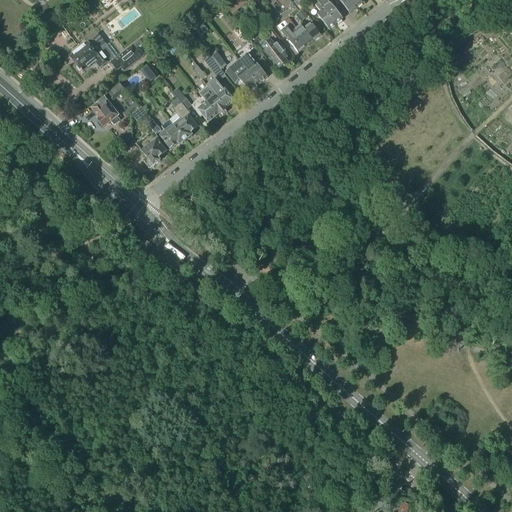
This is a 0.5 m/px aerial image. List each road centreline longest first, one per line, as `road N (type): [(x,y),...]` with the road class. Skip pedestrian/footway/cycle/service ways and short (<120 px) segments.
road 1 (residential): [(401,0),(139,205)]
road 2 (primary): [(240,300),(482,511)]
road 3 (track): [(280,302),(319,251),(380,228),(511,96)]
